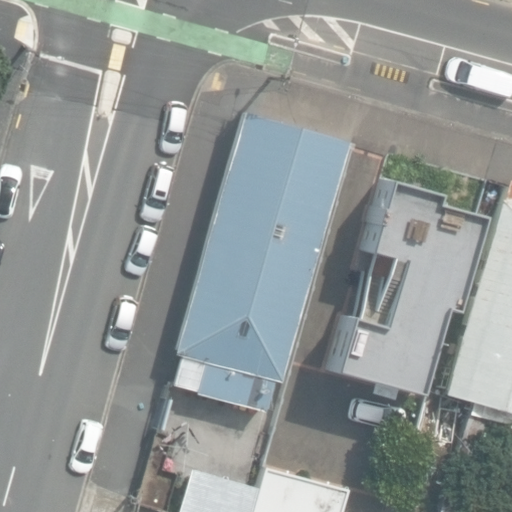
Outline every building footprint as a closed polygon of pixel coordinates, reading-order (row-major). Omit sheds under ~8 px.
[(266,379),(275,382),(342,136),(231,106),(165,349),(173,351),(165,381),(187,387),(186,390),(257,409),(266,379)] [(511,176),(495,171),(434,390),(463,398),(459,410),(510,424),(511,418),(511,176)] [(444,308),(472,210),(419,195),(421,188),(369,173),(349,245),(357,247),(339,310),(331,308),(315,362),(366,376),(362,388),(381,394),(384,382),(411,390),(435,305),(444,308)] [(336,511),(344,486),(256,462),(249,484),(241,511),(336,511)] [(169,511),(241,511),(249,484),(182,466),(169,511)]
